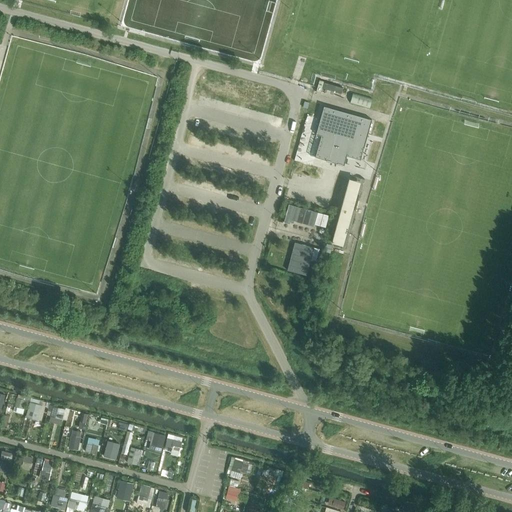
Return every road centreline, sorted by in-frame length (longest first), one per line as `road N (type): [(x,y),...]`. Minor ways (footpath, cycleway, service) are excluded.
road 1 (unclassified): [(216,385),(0,327)]
road 2 (unclassified): [(0,362),(207,417)]
road 3 (unclassified): [(306,444),(511,498)]
road 4 (unclassified): [(511,465),(311,412)]
